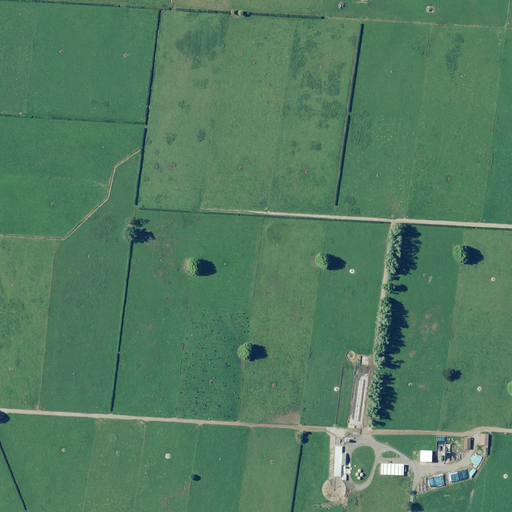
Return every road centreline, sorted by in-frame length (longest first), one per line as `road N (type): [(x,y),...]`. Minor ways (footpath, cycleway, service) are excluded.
road 1 (track): [(369,432),(0,412)]
road 2 (track): [(392,220),(369,432)]
road 3 (track): [(511,434),(369,432)]
road 4 (track): [(264,210),(392,220)]
road 5 (track): [(511,225),(392,220)]
